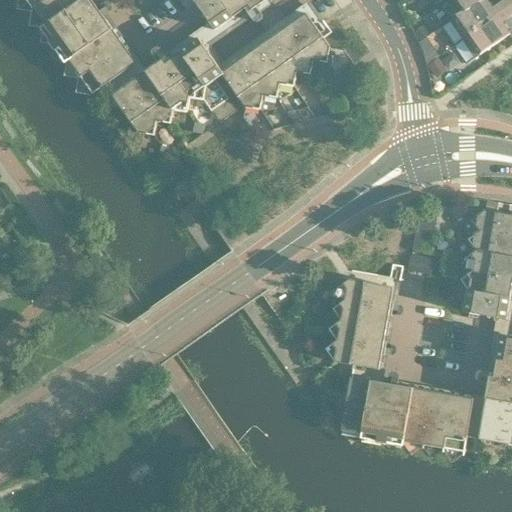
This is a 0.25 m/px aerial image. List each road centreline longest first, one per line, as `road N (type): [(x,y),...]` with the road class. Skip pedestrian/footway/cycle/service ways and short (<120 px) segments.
road 1 (tertiary): [(251,270),(384,176),(425,161)]
road 2 (tertiary): [(0,448),(141,350)]
road 3 (residential): [(417,130),(400,55),(370,0)]
road 4 (tertiary): [(251,270),(141,350)]
